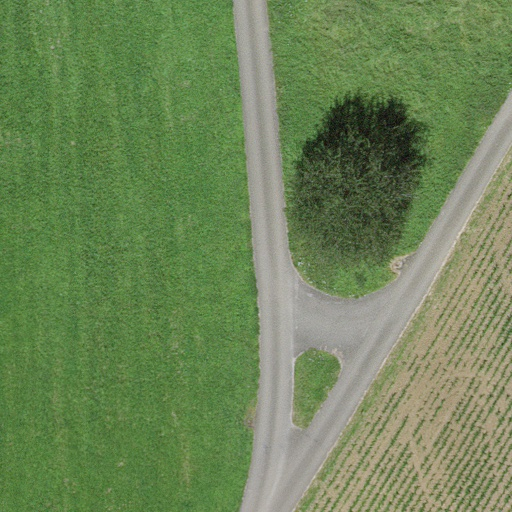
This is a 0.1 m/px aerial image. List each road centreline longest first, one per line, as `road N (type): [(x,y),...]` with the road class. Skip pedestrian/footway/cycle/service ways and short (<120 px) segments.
road 1 (unclassified): [(278,511),(281,321),(253,0)]
road 2 (track): [(284,511),(511,137)]
